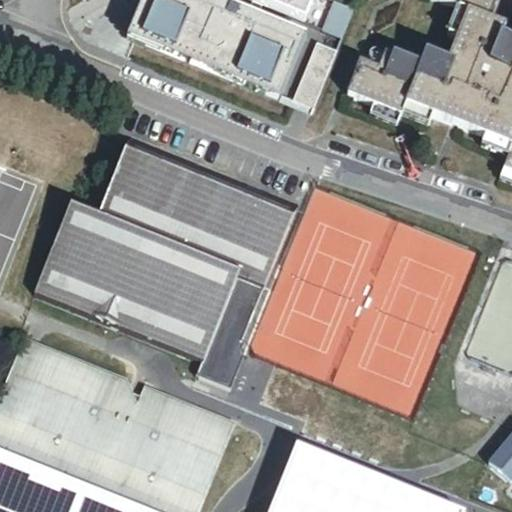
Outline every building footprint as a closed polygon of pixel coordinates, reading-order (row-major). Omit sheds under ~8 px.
[(298,34),(214,0),(152,0),(137,36),(274,92),(298,34)] [(256,0),(305,21),(314,0),(256,0)] [(511,50),(498,45),(502,35),(486,29),(492,11),(496,0),(440,0),(438,8),(455,15),(464,18),(454,46),(445,70),(422,61),(417,73),(382,60),(380,66),(379,70),(387,73),(385,78),(377,75),(357,68),(345,99),(372,109),(400,120),(403,111),(431,122),(484,141),(510,151),(506,164),(501,177),(511,180),(511,50)] [(428,0),(427,4),(438,8),(440,0),(428,0)] [(345,38),(356,9),(336,1),(324,29),(345,38)] [(445,43),(454,46),(464,18),(455,15),(445,43)] [(315,109),(339,51),(319,43),(295,100),(315,109)] [(377,75),(385,78),(387,73),(379,70),(377,75)] [(396,131),(400,120),(372,109),(368,121),(396,131)] [(400,120),(428,130),(431,122),(403,111),(400,120)] [(480,154),(506,164),(510,151),(484,141),(480,154)] [(228,337),(250,329),(297,212),(130,145),(100,220),(85,214),(46,309),(202,371),(216,335),(218,331),(223,333),(221,335),(228,337)] [(497,186),(511,191),(511,180),(501,177),(497,186)] [(243,347),(250,329),(228,337),(221,335),(223,333),(218,331),(216,335),(202,371),(196,385),(230,399),(244,365),(242,360),(244,352),(243,347)] [(140,399),(33,356),(31,362),(132,402),(135,410),(146,414),(140,399)] [(0,511),(218,511),(244,448),(152,411),(146,414),(135,410),(132,402),(31,362),(0,438),(0,511)] [(150,403),(146,414),(152,411),(244,448),(247,443),(150,403)] [(376,438),(364,433),(354,457),(366,462),(363,471),(384,480),(387,471),(397,448),(401,438),(379,429),(376,438)] [(398,476),(408,452),(397,448),(387,471),(398,476)] [(511,484),(505,479),(501,484),(511,492),(511,484)]
